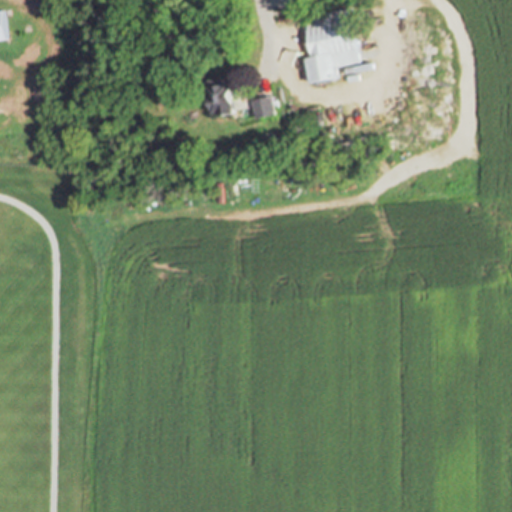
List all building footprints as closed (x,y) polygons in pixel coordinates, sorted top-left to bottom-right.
[(308,15),(352,6),(363,61),(339,66),(341,77),(314,82),(309,57),(316,56),(308,15)] [(0,9),(4,9),(9,38),(0,39),(0,9)] [(369,82),(367,83),(366,83),(365,83),(364,82),(363,82),(362,81),(362,80),(361,79),(361,78),(361,76),(362,75),(363,74),(365,73),(366,73),(367,73),(368,73),(369,74),(370,75),(370,76),(371,77),(371,78),(371,79),(370,80),(370,81),(369,82)] [(210,79),(230,75),(232,82),(233,82),(239,112),(225,115),(224,111),(217,113),(211,86),(212,86),(210,79)] [(256,100),(275,95),(280,113),(261,118),(256,100)]
